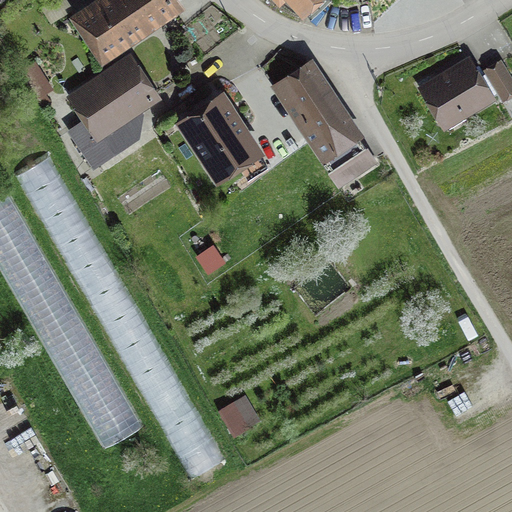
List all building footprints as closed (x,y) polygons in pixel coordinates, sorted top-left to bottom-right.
[(183,0),(96,0),(70,18),(103,67),(189,9),(183,0)] [(325,0),(278,0),(285,6),(290,1),(307,18),(325,0)] [(81,121),(68,130),(83,153),(163,100),(132,53),(65,97),(81,121)] [(499,98),(483,70),(474,57),(422,88),(447,129),(499,98)] [(366,136),(315,59),(272,87),(323,164),(366,136)] [(483,70),(499,98),(503,103),(511,97),(511,76),(502,59),(483,70)] [(269,153),(225,90),(178,124),(222,187),(269,153)] [(219,463),(57,140),(21,158),(183,481),(219,463)] [(0,188),(0,249),(96,449),(138,429),(18,180),(0,188)] [(242,399),(220,412),(234,437),(256,425),(242,399)]
